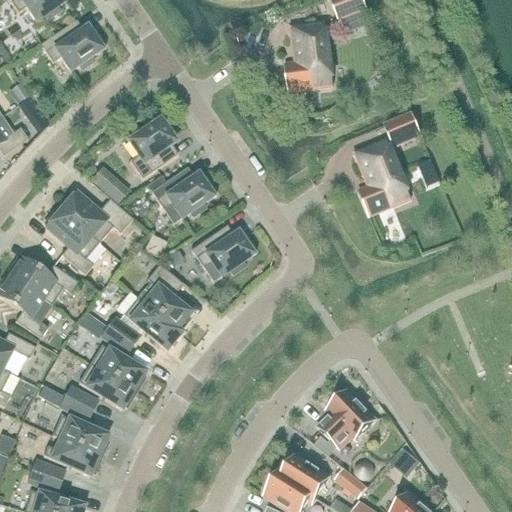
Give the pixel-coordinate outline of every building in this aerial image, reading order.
[(5,0),(18,17),(26,11),(35,25),(44,19),(47,23),(59,15),(56,11),(71,1),(70,0),(5,0)] [(339,25),(367,15),(361,0),(331,0),(330,1),(339,25)] [(76,24),(40,49),(52,67),(61,61),(70,75),(79,69),(82,73),(93,65),(91,61),(105,51),(94,34),(90,37),(86,31),(83,34),(76,24)] [(288,95),(333,89),(324,26),(291,30),(296,67),(284,69),(288,95)] [(21,87),(9,95),(18,107),(29,100),(21,87)] [(29,101),(19,108),(22,113),(29,114),(35,110),(29,101)] [(27,115),(16,124),(27,137),(38,129),(27,115)] [(0,121),(0,120),(0,156),(2,160),(27,143),(20,132),(12,138),(0,121)] [(422,143),(412,120),(383,132),(393,155),(422,143)] [(175,138),(163,121),(149,131),(146,127),(134,135),(137,139),(128,145),(138,159),(129,165),(142,183),(178,158),(167,143),(175,138)] [(355,156),(369,191),(358,195),(368,220),(410,202),(386,143),(355,156)] [(160,179),(146,189),(151,196),(173,228),(190,216),(193,220),(204,212),(202,208),(217,198),(205,181),(197,186),(187,171),(165,186),(160,179)] [(103,173),(92,185),(118,207),(128,195),(103,173)] [(97,217),(75,197),(74,198),(71,196),(62,207),(65,209),(61,214),(98,247),(112,231),(119,238),(132,223),(109,203),(97,217)] [(85,262),(98,247),(61,214),(56,219),(53,216),(44,227),(47,229),(46,230),(69,250),(61,259),(84,279),(92,269),(85,262)] [(221,280),(230,274),(233,278),(244,270),(242,266),(256,256),(245,239),(237,244),(227,229),(191,254),(203,272),(211,266),(221,280)] [(9,281),(51,309),(62,292),(71,298),(78,287),(53,270),(46,280),(22,263),(21,264),(18,262),(10,273),(13,276),(9,281)] [(178,336),(179,335),(189,323),(186,320),(189,317),(171,302),(182,288),(159,269),(147,284),(149,286),(136,302),(178,336)] [(51,309),(9,281),(6,286),(3,284),(0,287),(0,300),(21,316),(15,325),(40,343),(47,332),(39,326),(51,309)] [(113,317),(125,298),(117,294),(106,312),(113,317)] [(65,297),(54,313),(67,322),(78,307),(65,297)] [(180,336),(179,335),(178,336),(136,302),(123,319),(165,354),(180,336)] [(107,331),(132,349),(139,339),(114,321),(107,331)] [(125,359),(132,349),(107,331),(101,341),(125,359)] [(0,371),(2,372),(11,354),(28,363),(35,351),(8,337),(2,348),(0,346),(0,371)] [(135,396),(144,381),(141,380),(144,376),(101,350),(90,368),(135,396)] [(126,411),(135,396),(90,368),(78,387),(121,413),(123,409),(126,411)] [(2,372),(0,371),(0,409),(3,411),(10,399),(1,395),(10,377),(2,372)] [(38,400),(46,404),(52,394),(43,389),(38,400)] [(65,401),(92,415),(97,404),(70,390),(65,401)] [(352,441),(355,444),(376,424),(347,393),(326,414),(330,418),(317,431),(339,453),(352,441)] [(86,425),(92,415),(65,401),(59,411),(86,425)] [(101,462),(108,446),(105,444),(106,440),(61,420),(52,439),(61,443),(101,462)] [(38,434),(25,429),(19,443),(31,449),(38,434)] [(14,444),(1,439),(0,442),(0,455),(9,459),(14,444)] [(93,477),(101,462),(61,443),(56,454),(47,450),(43,459),(88,480),(90,476),(93,477)] [(408,477),(418,465),(405,453),(394,465),(408,477)] [(316,502),(330,481),(294,458),(284,474),(280,471),(276,477),(316,502)] [(31,475),(60,485),(64,474),(35,464),(31,475)] [(359,502),(366,492),(343,473),(335,483),(359,502)] [(56,497),(60,485),(31,475),(27,487),(56,497)] [(312,508),(316,502),(276,477),(263,499),(283,511),(304,511),(308,506),(312,508)] [(81,511),(82,510),(30,495),(24,511),(81,511)] [(425,511),(407,496),(393,511),(425,511)] [(331,511),(350,511),(337,503),(331,511)]
